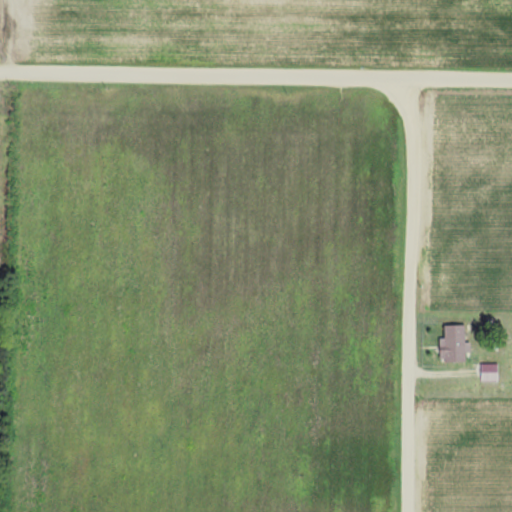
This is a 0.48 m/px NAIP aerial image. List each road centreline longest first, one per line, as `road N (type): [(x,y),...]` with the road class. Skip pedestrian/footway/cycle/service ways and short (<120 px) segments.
road 1 (residential): [(511,79),(0,70)]
road 2 (residential): [(407,511),(412,102),(397,78)]
